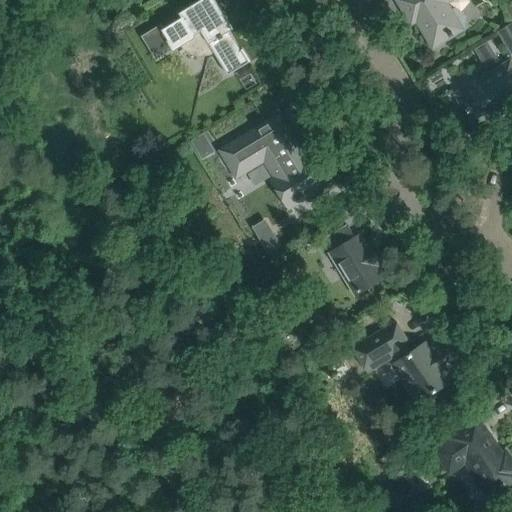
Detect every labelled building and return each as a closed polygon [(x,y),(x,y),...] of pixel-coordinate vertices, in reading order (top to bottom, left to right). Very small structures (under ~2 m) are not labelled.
[(213,49),(228,75),(250,62),(242,50),(239,51),(223,24),(228,22),(214,0),(201,0),(187,8),(190,13),(163,29),(161,25),(141,36),(156,60),(163,55),(174,48),(174,49),(185,43),(187,46),(193,51),(201,53),(209,51),(213,49)] [(397,0),(407,15),(412,12),(433,47),(462,29),(444,0),(397,0)] [(511,22),(498,31),(511,54),(511,22)] [(511,107),(511,64),(510,62),(456,94),(476,129),(511,107)] [(306,160),(279,116),(221,151),(237,176),(265,159),(276,178),(272,180),(289,208),(327,184),(311,157),(306,160)] [(193,141),(203,157),(213,151),(203,135),(193,141)] [(327,239),(334,251),(330,253),(336,262),(340,260),(347,272),(343,274),(356,295),(384,278),(375,263),(376,262),(369,250),(368,251),(359,235),(355,237),(348,226),(327,239)] [(368,372),(393,357),(396,363),(395,363),(421,401),(452,380),(443,367),(446,365),(437,352),(434,354),(426,342),(412,352),(407,345),(409,343),(396,322),(354,348),(368,372)] [(449,437),(452,440),(436,451),(448,469),(464,458),(490,496),(511,481),(511,461),(506,453),(503,455),(477,418),(449,437)] [(404,478),(403,485),(407,492),(414,494),(420,491),(422,484),(417,476),(411,474),(404,478)]
